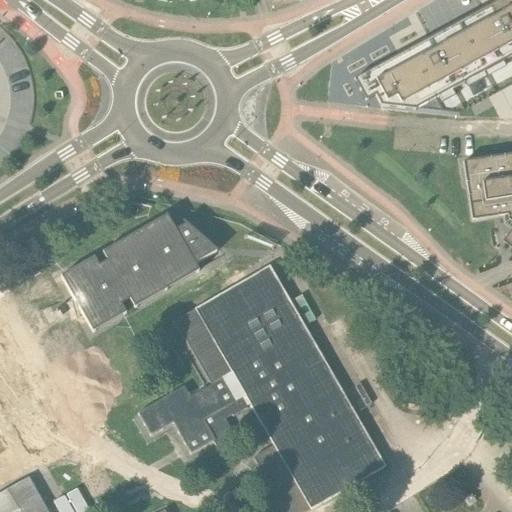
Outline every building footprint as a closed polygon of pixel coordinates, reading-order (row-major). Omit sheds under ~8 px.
[(511,0),(502,0),(456,25),(483,74),(511,57),(511,0)] [(482,74),(483,74),(456,25),(353,80),(353,81),(364,102),(374,98),(380,108),(414,112),(442,112),(436,99),(482,74)] [(504,239),(511,244),(511,156),(462,164),(465,185),(469,184),(474,218),(502,214),(503,218),(504,225),(510,230),(504,239)] [(59,278),(92,334),(197,274),(192,266),(216,253),(182,223),(181,225),(184,227),(174,233),(165,217),(101,254),(106,263),(101,266),(98,268),(93,259),(59,278)] [(511,244),(504,239),(501,243),(511,250),(511,244)] [(183,388),(136,415),(149,437),(172,424),(190,456),(212,443),(214,447),(232,437),(224,420),(231,416),(232,418),(246,410),(245,408),(249,406),(272,447),(252,459),(282,511),(307,511),(384,469),(268,268),(173,324),(209,386),(189,397),(183,388)] [(29,458),(63,440),(0,320),(0,468),(18,459),(1,428),(11,423),(29,458)] [(46,511),(28,479),(0,494),(0,511),(46,511)]
